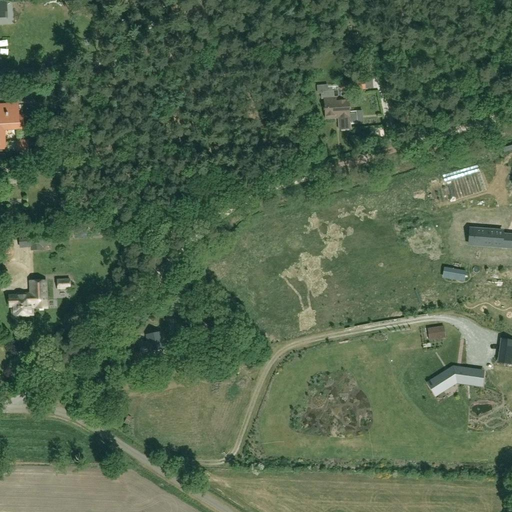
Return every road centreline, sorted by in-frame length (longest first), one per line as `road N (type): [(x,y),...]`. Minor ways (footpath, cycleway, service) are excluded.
road 1 (track): [(194,239),(233,206),(305,175),(511,114)]
road 2 (unknown): [(145,461),(228,455),(278,348),(388,323)]
road 3 (unclassified): [(14,408),(194,239)]
road 4 (unclassified): [(14,408),(72,416),(224,511)]
